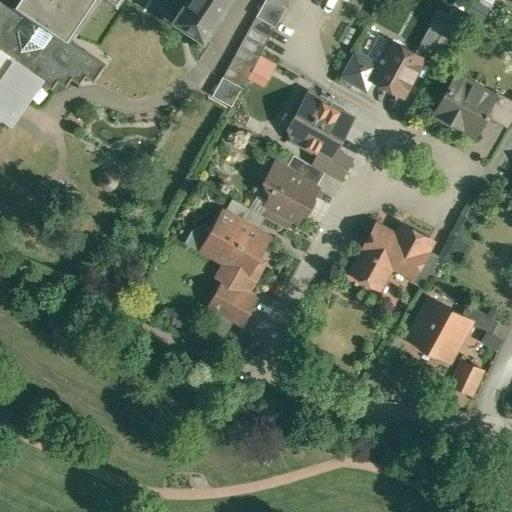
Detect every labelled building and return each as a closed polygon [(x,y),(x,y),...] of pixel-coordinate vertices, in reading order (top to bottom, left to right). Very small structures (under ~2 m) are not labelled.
[(36,9),(22,0),(0,0),(0,48),(30,69),(14,92),(24,99),(40,78),(53,87),(59,78),(67,84),(73,76),(81,81),(87,73),(95,79),(107,62),(73,40),(72,41),(32,14),(36,9)] [(22,0),(36,9),(32,14),(72,41),(73,40),(99,0),(188,0),(176,18),(205,37),(230,0),(22,0)] [(257,15),(235,55),(254,66),(276,26),(257,15)] [(434,17),(415,51),(437,62),(455,28),(434,17)] [(422,56),(391,39),(385,51),(384,51),(384,52),(380,53),(375,61),(377,66),(384,70),(384,71),(385,71),(379,82),(404,95),(414,76),(411,75),(422,56)] [(30,69),(0,48),(0,111),(2,109),(5,111),(4,113),(11,118),(24,99),(14,92),(30,69)] [(375,61),(355,50),(340,77),(365,91),(372,80),(366,77),(375,61)] [(474,83),(457,74),(435,113),(477,136),(488,116),(495,102),(494,101),(471,88),(474,83)] [(354,117),(309,92),(302,105),(300,104),(291,106),(286,116),(288,125),(293,128),(292,130),(295,139),(319,153),(330,159),(336,148),(354,117)] [(502,106),(495,102),(488,116),(510,128),(511,123),(511,98),(508,96),(502,106)] [(336,148),(330,159),(319,153),(313,164),(326,171),(342,180),(354,158),(336,148)] [(313,164),(294,154),(287,167),(301,175),(301,177),(318,186),(326,171),(313,164)] [(285,166),(271,168),(273,187),(272,189),(274,190),(267,202),(273,205),(266,216),(288,228),(294,217),(299,220),(305,208),(304,205),(304,204),(306,200),(311,203),(319,187),(318,186),(301,177),(301,175),(287,167),(285,166)] [(242,221),(223,210),(215,223),(207,226),(209,234),(207,237),(219,244),(213,254),(242,270),(233,285),(249,294),(268,260),(261,256),(271,237),(259,230),(266,216),(250,207),(242,221)] [(378,223),(369,239),(370,240),(366,248),(364,247),(352,272),(381,288),(394,266),(413,277),(415,278),(430,249),(435,241),(403,224),(397,234),(378,223)] [(440,255),(430,249),(415,278),(413,277),(411,281),(423,287),(440,255)] [(257,301),(218,280),(204,305),(243,326),(257,301)] [(474,319),(432,296),(409,338),(451,361),(474,319)] [(485,370),(464,359),(452,385),(473,395),(485,370)]
